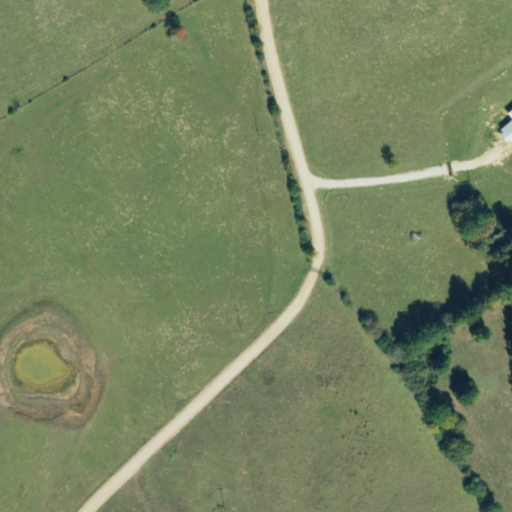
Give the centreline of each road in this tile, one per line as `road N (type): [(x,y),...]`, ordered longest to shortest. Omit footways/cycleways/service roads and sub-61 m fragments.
road 1 (residential): [(86,511),(291,312),(310,283),(318,234),(309,186)]
road 2 (residential): [(309,186),(269,38),(271,0)]
